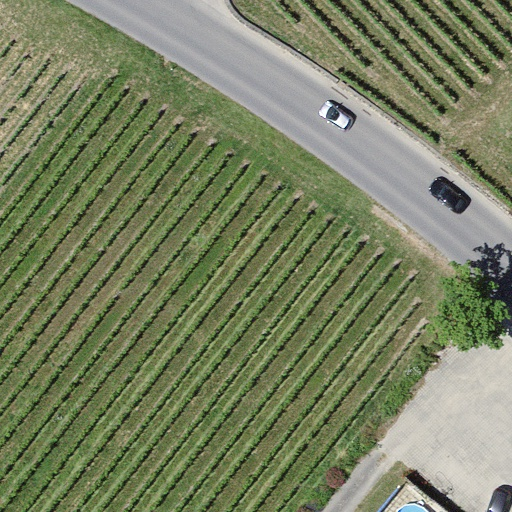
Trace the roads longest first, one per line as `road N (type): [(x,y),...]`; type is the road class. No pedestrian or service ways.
road 1 (tertiary): [(511,255),(446,185),(137,0)]
road 2 (track): [(324,511),(511,273)]
